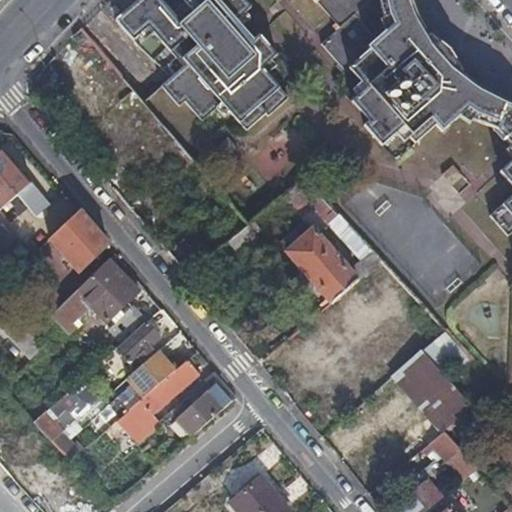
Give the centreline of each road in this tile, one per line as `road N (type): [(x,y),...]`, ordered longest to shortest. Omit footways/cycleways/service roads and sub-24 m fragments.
road 1 (residential): [(264,402),(0,85)]
road 2 (unclassified): [(140,511),(264,402)]
road 3 (residential): [(355,511),(264,402)]
